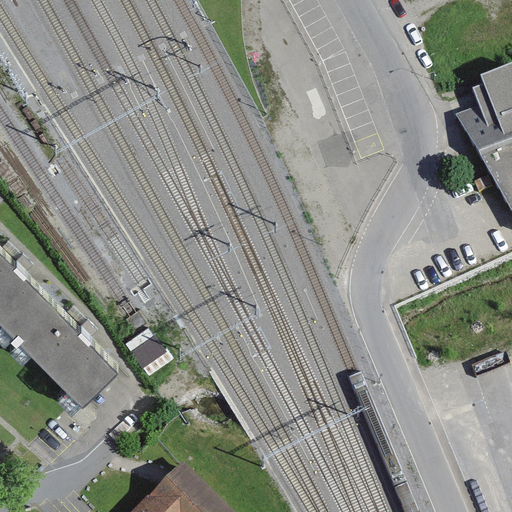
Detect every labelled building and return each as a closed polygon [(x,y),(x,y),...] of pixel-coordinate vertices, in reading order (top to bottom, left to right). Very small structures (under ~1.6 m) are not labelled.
[(479,110),(458,117),(511,214),(511,69),(481,81),(484,89),(473,92),(479,110)] [(51,296),(0,244),(0,315),(16,331),(51,296)] [(116,362),(51,296),(16,331),(81,397),(116,362)] [(511,511),(511,301),(428,334),(496,511),(511,511)] [(234,511),(184,462),(148,497),(162,511),(234,511)] [(162,511),(148,497),(133,511),(162,511)]
